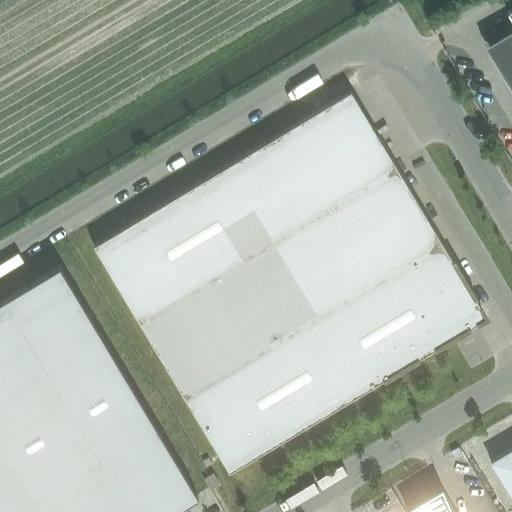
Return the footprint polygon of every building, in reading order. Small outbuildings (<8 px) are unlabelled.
[(511,9),(507,12),(511,20),(511,32),(489,47),(511,84),(511,9)] [(350,91),(93,245),(229,471),(477,322),(481,308),(350,91)] [(172,511),(198,497),(59,265),(0,300),(0,511),(172,511)] [(511,447),(490,461),(511,496),(511,447)] [(213,473),(204,478),(210,489),(220,484),(213,473)] [(452,511),(450,508),(440,489),(426,497),(406,509),(407,511),(452,511)]
